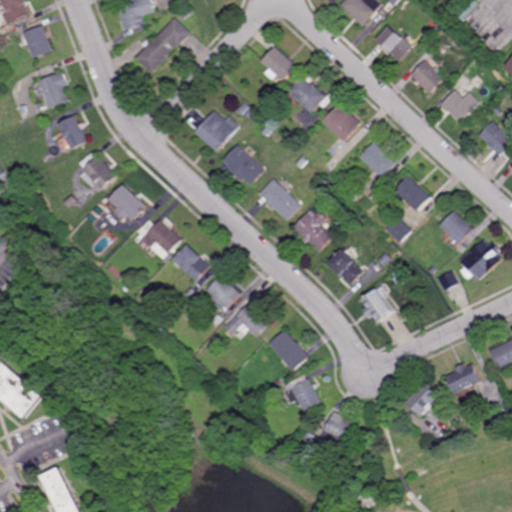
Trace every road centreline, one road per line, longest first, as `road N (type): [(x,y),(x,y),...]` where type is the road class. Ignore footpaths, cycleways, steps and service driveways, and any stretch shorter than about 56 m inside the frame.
road 1 (residential): [(142,139),(255,17),(288,8),(511,213)]
road 2 (residential): [(77,0),(130,125),(323,307),(365,373)]
road 3 (residential): [(365,373),(511,303)]
